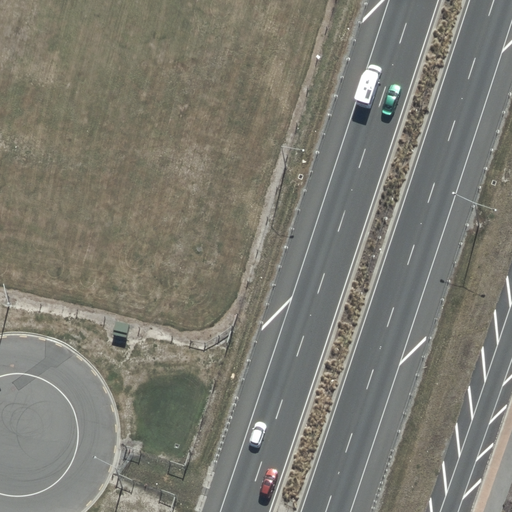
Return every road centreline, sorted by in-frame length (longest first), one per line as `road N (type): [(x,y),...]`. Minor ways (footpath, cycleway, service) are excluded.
road 1 (trunk): [(248,511),(415,0)]
road 2 (trunk): [(493,0),(327,511)]
road 3 (trunk): [(511,330),(447,511)]
